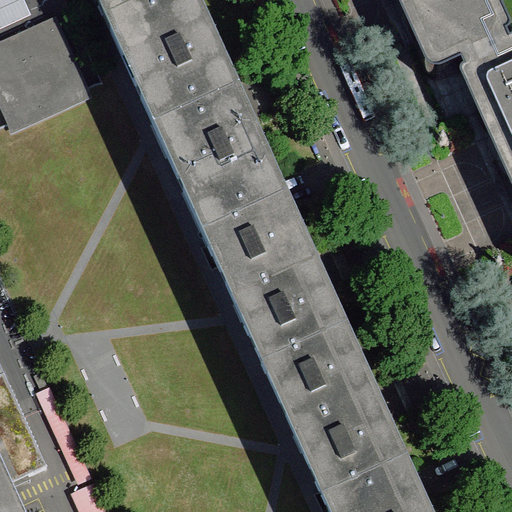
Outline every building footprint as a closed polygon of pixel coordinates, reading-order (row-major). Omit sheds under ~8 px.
[(21,0),(0,0),(0,35),(31,21),(28,14),(21,0)] [(95,0),(112,36),(187,2),(186,0),(95,0)] [(511,53),(510,54),(507,47),(511,45),(511,42),(511,41),(511,38),(493,0),(390,0),(427,79),(431,84),(436,85),(441,84),(462,75),(466,82),(463,84),(461,87),(461,90),(511,202),(511,53)] [(160,143),(236,108),(187,2),(112,36),(160,143)] [(11,52),(0,56),(0,92),(14,125),(82,94),(54,32),(26,45),(29,52),(14,59),(11,52)] [(209,248),(284,214),(236,108),(160,143),(209,248)] [(239,314),(314,280),(284,214),(209,248),(239,314)] [(269,380),(344,346),(314,280),(239,314),(269,380)] [(299,445),(374,411),(344,346),(269,380),(299,445)] [(0,412),(18,404),(3,372),(0,373),(0,412)] [(0,474),(6,488),(48,470),(18,404),(0,412),(0,474)] [(329,511),(404,477),(374,411),(299,445),(329,511)] [(0,511),(17,511),(6,488),(0,474),(0,511)] [(329,511),(419,511),(404,477),(329,511)]
